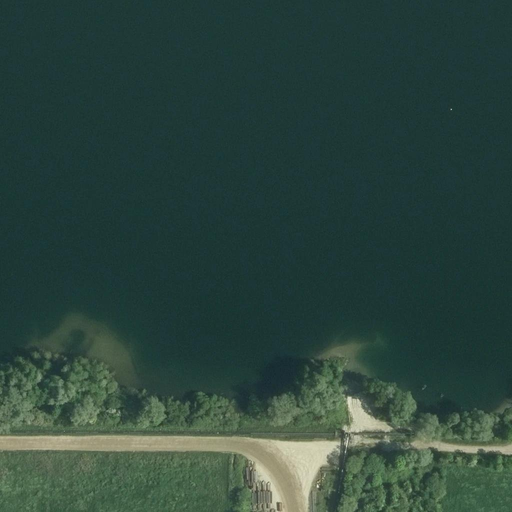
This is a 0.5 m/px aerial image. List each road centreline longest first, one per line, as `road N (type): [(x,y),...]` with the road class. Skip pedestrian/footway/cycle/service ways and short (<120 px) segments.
road 1 (track): [(0,443),(270,446),(291,475),(296,511)]
road 2 (track): [(511,452),(270,446)]
